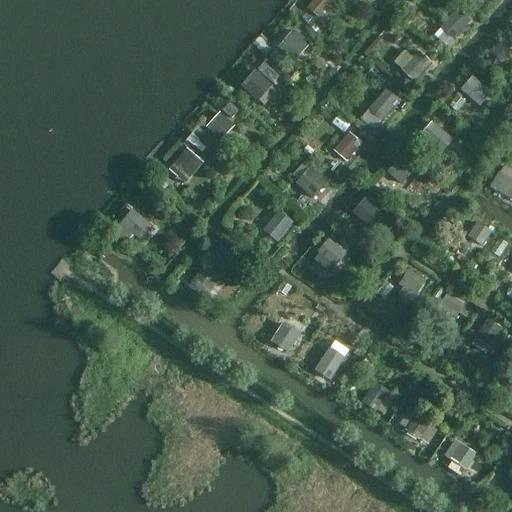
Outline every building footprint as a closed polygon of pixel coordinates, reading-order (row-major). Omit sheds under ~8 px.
[(316,0),(308,10),(320,22),(324,25),(335,12),(332,9),(337,3),(333,0),(316,0)] [(442,32),(454,43),(470,24),(457,12),(442,32)] [(277,49),(289,59),(290,60),(307,41),(294,29),(277,49)] [(511,51),(503,43),(491,57),(501,66),(511,53),(511,51)] [(416,84),(423,75),(432,65),(418,52),(413,59),(404,51),(393,64),(416,84)] [(240,88),(258,104),(259,103),(264,107),(277,94),(272,89),(273,88),(255,71),(240,88)] [(471,79),(460,92),(478,110),(490,97),(471,79)] [(385,92),(369,111),(361,121),(373,132),(381,122),(399,103),(385,92)] [(207,128),(221,140),(234,124),(221,111),(207,128)] [(453,141),(432,122),(420,136),(441,154),(453,141)] [(334,154),(347,165),(362,147),(350,136),(334,154)] [(171,168),(183,179),(187,182),(203,163),(187,150),(171,168)] [(402,186),(413,173),(415,170),(400,157),(386,173),(388,174),(383,180),(395,190),(400,185),(402,186)] [(511,203),(511,202),(511,170),(504,166),(500,174),(499,173),(489,189),(511,203)] [(312,174),(298,189),(313,202),(327,187),(312,174)] [(364,203),(353,216),(371,231),(382,219),(364,203)] [(132,211),(119,226),(111,237),(125,249),(135,237),(141,242),(153,228),(146,222),(132,211)] [(280,213),(264,232),(276,244),(293,225),(280,213)] [(477,225),(467,240),(482,250),(492,235),(477,225)] [(328,242),(316,255),(335,271),(346,257),(328,242)] [(200,270),(186,290),(204,303),(219,283),(200,270)] [(426,281),(408,270),(398,286),(403,289),(398,297),(411,305),(426,281)] [(389,290),(379,305),(389,311),(398,296),(389,290)] [(446,297),(438,309),(457,321),(465,308),(446,297)] [(487,322),(475,341),(489,350),(502,331),(487,322)] [(300,335),(285,325),(282,323),(270,343),(271,344),(266,351),(283,362),(286,356),(300,335)] [(511,338),(505,334),(496,348),(503,353),(511,339),(511,338)] [(327,354),(315,372),(331,383),(346,359),(330,349),(327,354)] [(374,385),(361,405),(376,415),(389,395),(374,385)] [(431,426),(415,416),(414,417),(407,412),(399,426),(405,430),(404,432),(420,442),(431,426)] [(460,446),(450,462),(451,463),(447,469),(460,478),(464,472),(466,472),(476,457),(460,446)] [(481,461),(472,474),(481,480),(489,467),(481,461)]
